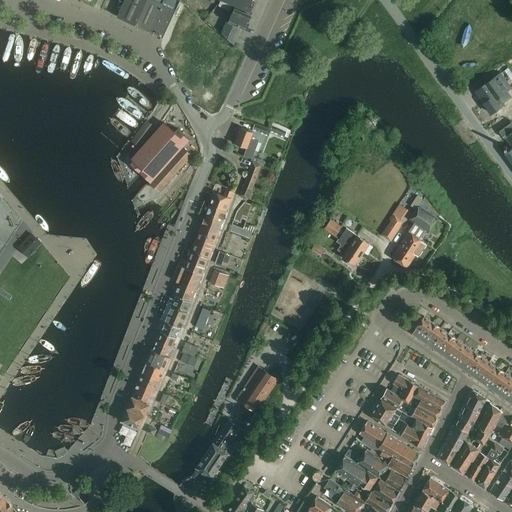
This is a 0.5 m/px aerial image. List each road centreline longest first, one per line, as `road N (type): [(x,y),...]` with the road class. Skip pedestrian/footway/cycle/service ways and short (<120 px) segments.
road 1 (secondary): [(107,442),(113,407),(211,148),(208,128)]
road 2 (residential): [(252,460),(369,284),(394,267),(420,273)]
road 3 (unclassified): [(382,0),(511,173)]
road 4 (unclassified): [(208,128),(147,43),(45,0)]
road 5 (residential): [(511,354),(426,294),(403,294),(382,320)]
road 6 (secondary): [(208,128),(228,108),(276,0)]
road 7 (secondary): [(107,442),(57,478),(37,476),(0,453)]
